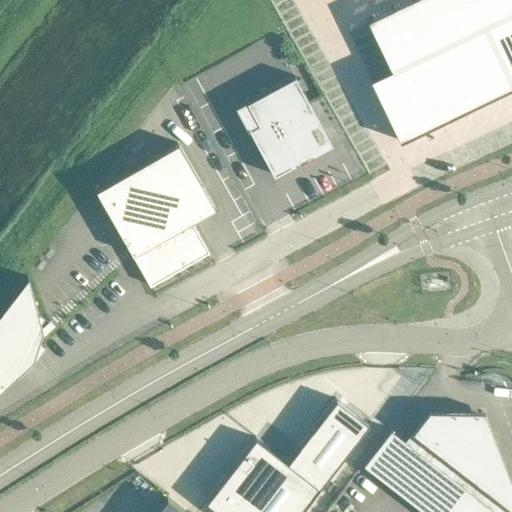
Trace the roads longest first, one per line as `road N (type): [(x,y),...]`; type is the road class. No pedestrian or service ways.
road 1 (unclassified): [(511,324),(451,343),(350,340),(287,353),(233,376),(5,511)]
road 2 (tertiary): [(0,477),(270,321)]
road 3 (tertiary): [(478,202),(372,253),(284,313)]
road 4 (tertiary): [(284,313),(488,229)]
road 5 (unclassified): [(243,264),(400,182)]
road 6 (unknown): [(62,255),(80,239),(102,241),(161,308)]
